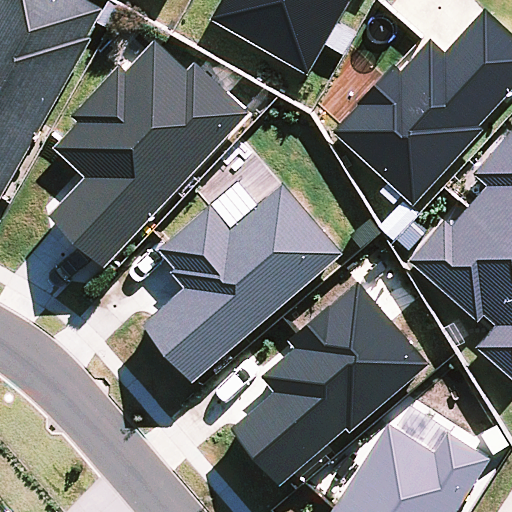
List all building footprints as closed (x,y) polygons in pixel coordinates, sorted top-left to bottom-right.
[(108,8),(93,0),(0,0),(0,200),(3,202),(97,38),(93,35),(108,8)] [(223,0),(213,18),(311,74),(353,0),(223,0)] [(336,131),(417,205),(511,101),(511,29),(490,9),(450,53),(435,39),(404,72),(397,66),(336,131)] [(110,267),(253,112),(199,60),(190,69),(160,39),(129,71),(122,64),(75,115),(82,122),(58,146),(89,176),(54,214),(110,267)] [(477,345),(511,374),(511,128),(475,171),(489,183),(469,205),(453,223),(445,217),(409,259),(479,320),(486,312),(497,322),(477,345)] [(196,381),(348,252),(287,181),(234,225),(214,203),(169,242),(163,247),(180,267),(176,270),(189,287),(147,323),(196,381)] [(354,431),(434,363),(362,281),(333,306),(332,304),(292,338),(299,347),(266,374),(280,389),(236,428),(283,484),(350,426),(354,431)] [(459,511),(495,458),(450,429),(438,450),(392,421),(334,511),(459,511)] [(0,511),(12,511),(0,498),(0,511)]
